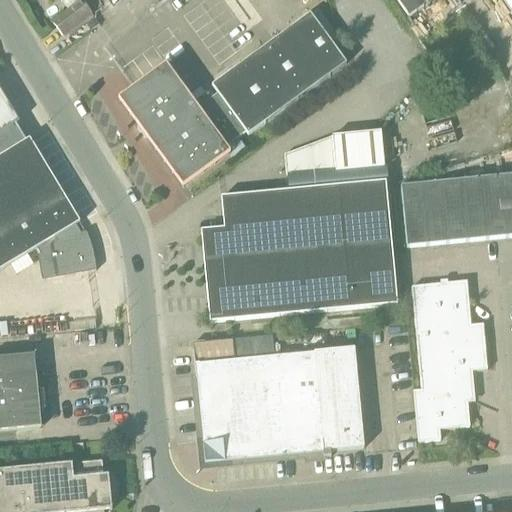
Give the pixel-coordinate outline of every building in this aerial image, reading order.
[(393,0),(407,20),(422,9),(423,0),(393,0)] [(511,0),(499,0),(511,17),(511,0)] [(82,3),(52,26),(65,41),(94,19),(82,3)] [(184,188),(227,157),(224,154),(247,138),(249,141),(348,69),(311,19),(213,91),(218,99),(196,115),(166,74),(124,105),(184,188)] [(0,94),(0,135),(18,124),(0,94)] [(331,139),(331,141),(285,157),(287,178),(383,169),(380,134),(331,139)] [(87,240),(85,235),(80,237),(74,228),(79,225),(28,142),(0,158),(0,272),(36,251),(40,257),(36,259),(41,283),(94,273),(94,267),(93,262),(92,256),(90,251),(89,246),(87,240)] [(511,177),(400,188),(406,249),(511,238),(511,177)] [(384,184),(338,189),(220,200),(223,231),(200,234),(201,249),(206,248),(212,310),(207,310),(209,325),(396,307),(384,184)] [(472,389),(472,387),(471,374),(486,372),(482,327),(470,328),(466,284),(410,289),(420,393),(412,394),(417,446),(440,443),(438,433),(469,430),(465,396),(467,395),(469,395),(470,394),(471,393),(472,392),(472,390),(472,389)] [(263,461),(312,456),(322,455),(322,460),(330,460),(329,454),(363,451),(353,351),(302,356),(254,361),(234,363),(232,342),(192,345),(194,366),(193,366),(195,382),(203,462),(208,466),(263,461)] [(33,358),(0,361),(0,433),(40,430),(33,358)] [(0,511),(110,511),(110,504),(112,503),(116,501),(117,496),(117,492),(117,487),(115,483),(113,479),(110,475),(106,473),(102,471),(101,464),(77,466),(78,478),(72,478),(71,467),(0,473),(0,511)]
